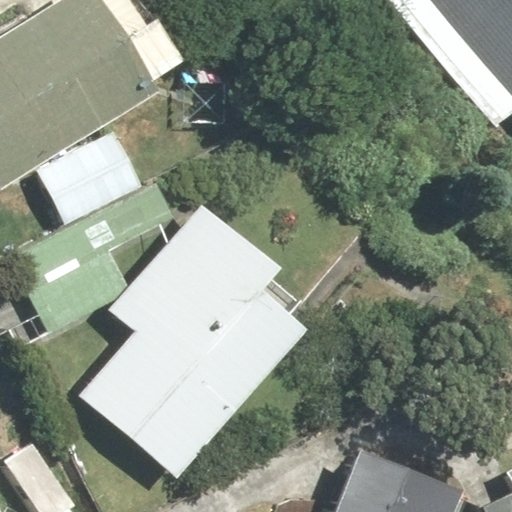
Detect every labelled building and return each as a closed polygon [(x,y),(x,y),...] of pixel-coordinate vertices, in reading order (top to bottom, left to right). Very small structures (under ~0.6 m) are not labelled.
[(115,0),(41,0),(0,25),(0,181),(165,79),(115,0)] [(511,0),(415,0),(511,119),(511,0)] [(0,267),(33,338),(91,311),(112,285),(97,252),(164,221),(146,184),(0,251),(0,267)] [(274,259),(200,193),(106,297),(131,319),(74,381),(174,470),(310,320),(260,275),(274,259)] [(359,433),(326,511),(455,511),(469,477),(359,433)] [(511,511),(511,465),(475,485),(488,511),(511,511)]
